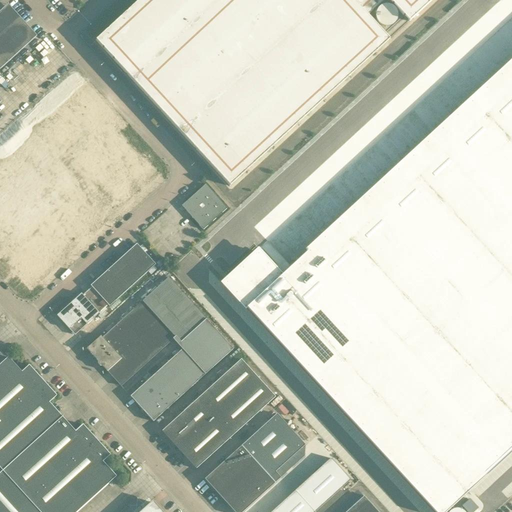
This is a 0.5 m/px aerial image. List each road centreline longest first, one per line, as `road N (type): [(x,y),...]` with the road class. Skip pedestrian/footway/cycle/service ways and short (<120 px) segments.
road 1 (unclassified): [(26,318),(183,181),(180,161),(34,0)]
road 2 (unclassified): [(201,511),(26,318)]
